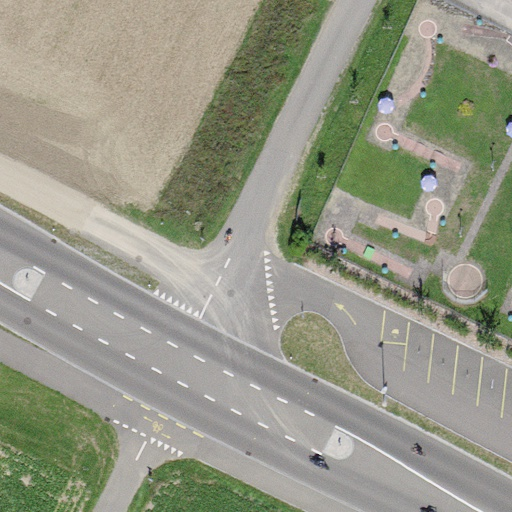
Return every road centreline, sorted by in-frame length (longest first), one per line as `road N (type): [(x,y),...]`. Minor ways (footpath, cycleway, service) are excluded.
road 1 (unclassified): [(359,0),(184,367)]
road 2 (primary): [(184,367),(475,511)]
road 3 (track): [(224,283),(0,173)]
road 4 (primary): [(0,264),(184,367)]
